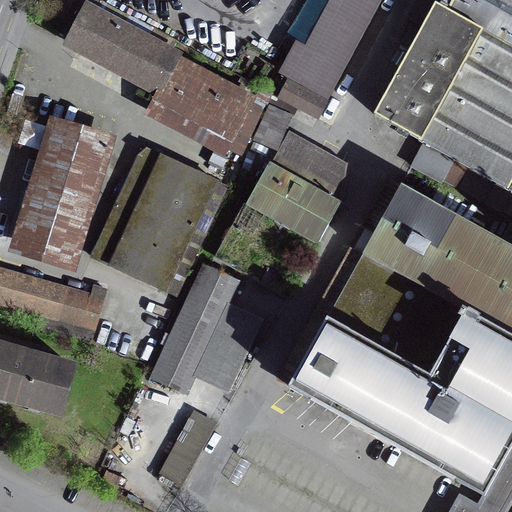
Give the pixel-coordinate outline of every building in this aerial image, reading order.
[(330,99),(382,0),(330,0),(307,44),(297,39),(279,72),(288,77),(330,99)] [(510,190),(511,185),(511,0),(454,0),(448,12),(435,5),(374,115),(425,143),(454,159),(471,168),(460,189),(487,204),(499,184),(510,190)] [(68,43),(79,49),(78,50),(85,54),(86,52),(158,91),(176,58),(86,9),(68,43)] [(152,102),(243,151),(265,105),(176,58),(158,91),(152,102)] [(288,77),(277,98),(319,120),(330,99),(288,77)] [(255,140),(277,150),(292,117),(270,107),(255,140)] [(48,189),(26,259),(56,269),(59,258),(64,259),(91,173),(100,175),(109,146),(51,128),(42,158),(50,160),(42,187),(48,189)] [(454,159),(425,143),(412,166),(441,182),(454,159)] [(269,164),(247,205),(254,209),(224,265),(286,300),(340,204),(348,164),(316,146),(295,179),(269,164)] [(217,182),(143,148),(91,257),(166,292),(217,182)] [(511,185),(510,190),(499,209),(511,215),(511,185)] [(511,338),(511,247),(503,243),(401,186),(363,255),(511,338)] [(511,226),(503,243),(511,247),(511,226)] [(511,338),(363,255),(289,384),(481,494),(511,441),(511,338)] [(0,302),(95,330),(103,300),(106,290),(93,286),(90,297),(0,270),(0,302)] [(235,285),(204,271),(155,378),(186,392),(235,285)] [(31,353),(31,356),(0,347),(0,395),(62,413),(74,368),(44,360),(44,357),(31,353)] [(160,474),(181,486),(215,424),(194,412),(160,474)] [(476,502),(458,493),(447,511),(502,511),(511,495),(511,441),(481,494),(476,502)]
